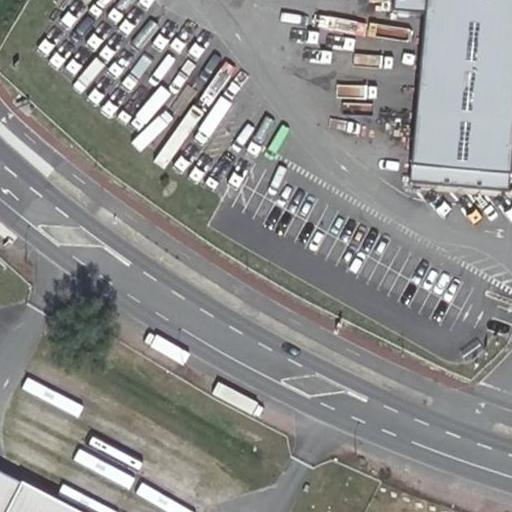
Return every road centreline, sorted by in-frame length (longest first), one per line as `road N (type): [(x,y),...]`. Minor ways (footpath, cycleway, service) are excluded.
road 1 (tertiary): [(511,442),(295,351),(88,221),(0,146)]
road 2 (tertiary): [(0,206),(161,324),(280,390),(511,482)]
road 3 (unknown): [(186,0),(282,133),(390,216),(511,285)]
